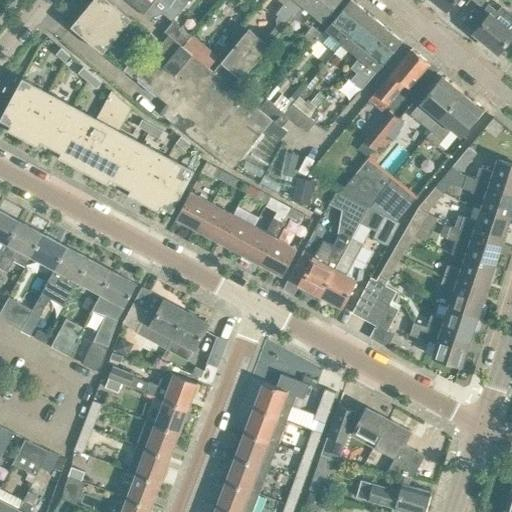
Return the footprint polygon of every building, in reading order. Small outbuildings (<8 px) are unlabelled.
[(133,17),(111,0),(94,0),(87,9),(117,34),(129,19),(131,20),(133,17)] [(152,4),(155,0),(129,0),(145,12),(152,4)] [(155,0),(152,4),(145,12),(150,16),(163,13),(172,20),(188,0),(155,0)] [(234,87),(294,15),(306,0),(280,0),(286,5),(275,18),(276,26),(263,40),(258,36),(249,27),(213,70),(234,87)] [(324,20),(340,0),(306,0),(294,15),(305,24),(315,13),(324,20)] [(344,43),(370,12),(354,0),(349,0),(339,13),(326,28),(331,33),(324,42),(336,52),(344,43)] [(435,0),(448,10),(456,0),(435,0)] [(511,36),(511,14),(501,5),(498,10),(489,3),(481,13),(475,9),(465,20),(476,29),(474,32),(499,52),(511,36)] [(117,34),(87,9),(74,24),(73,23),(71,25),(104,52),(106,50),(104,49),(117,34)] [(360,56),(386,26),(370,12),(344,43),(360,56)] [(192,34),(175,19),(166,30),(183,44),(192,34)] [(313,44),(321,34),(311,25),(302,35),(313,44)] [(377,71),(390,55),(403,40),(386,26),(360,56),(352,66),(360,73),(355,80),(363,87),(377,71)] [(150,48),(157,38),(150,32),(142,41),(150,48)] [(234,87),(213,70),(168,33),(139,69),(132,77),(166,103),(159,113),(232,168),(239,160),(264,129),(273,119),(260,108),(234,87)] [(65,62),(71,55),(61,47),(56,54),(65,62)] [(410,87),(417,78),(430,63),(412,47),(369,99),(383,110),(405,84),(410,87)] [(132,77),(139,69),(130,61),(123,70),(132,77)] [(78,72),(88,80),(93,74),(83,66),(78,72)] [(102,82),(93,74),(88,80),(97,88),(102,82)] [(191,169),(120,130),(132,107),(112,90),(97,118),(25,80),(26,78),(23,76),(0,119),(3,120),(4,118),(13,124),(11,127),(10,126),(8,129),(11,131),(12,129),(38,143),(37,145),(40,146),(41,143),(39,142),(41,139),(64,151),(62,155),(60,154),(59,156),(62,158),(62,156),(77,164),(78,162),(94,170),(93,172),(107,180),(106,182),(109,183),(110,180),(109,180),(111,176),(133,188),(131,192),(130,191),(128,193),(131,195),(132,193),(158,207),(157,209),(160,210),(161,208),(159,207),(161,203),(171,208),(170,210),(173,211),(196,169),(192,167),(191,169)] [(430,130),(461,92),(442,76),(410,114),(430,130)] [(303,81),(291,95),(296,99),(308,85),(303,81)] [(318,92),(310,101),(317,107),(325,98),(318,92)] [(462,135),(483,110),(461,92),(430,130),(431,131),(426,136),(437,146),(453,127),(462,135)] [(285,113),(285,112),(268,98),(260,108),(273,119),(282,127),(290,117),(285,113)] [(315,121),(310,117),(293,103),(285,112),(285,113),(290,117),(307,131),(315,121)] [(390,111),(365,141),(375,148),(399,118),(390,111)] [(149,131),(153,124),(142,118),(138,126),(149,131)] [(273,119),(264,129),(278,141),(287,130),(282,127),(273,119)] [(164,130),(153,124),(149,131),(160,137),(164,130)] [(176,142),(186,150),(191,143),(181,136),(176,142)] [(460,173),(477,152),(469,145),(452,167),(460,173)] [(285,151),(281,173),(295,176),(299,154),(285,151)] [(511,190),(511,163),(499,159),(495,171),(480,167),(476,179),(511,190)] [(206,162),(202,170),(223,182),(228,173),(206,162)] [(511,210),(511,190),(476,179),(460,173),(452,167),(436,187),(444,194),(452,184),(473,190),(472,192),(486,197),(482,210),(509,218),(511,210)] [(368,206),(381,191),(376,188),(376,181),(368,175),(362,177),(356,172),(340,192),(347,196),(368,206)] [(238,179),(228,173),(223,182),(233,187),(238,179)] [(313,179),(297,174),(291,195),(306,200),(313,179)] [(381,191),(368,206),(397,221),(411,203),(387,184),(381,191)] [(429,212),(444,194),(436,187),(419,207),(429,212)] [(198,229),(212,202),(191,191),(176,218),(198,229)] [(266,205),(270,196),(260,191),(256,199),(266,205)] [(219,241),(233,214),(212,202),(198,229),(219,241)] [(277,211),(273,217),(282,222),(286,215),(290,207),(281,202),(277,211)] [(399,222),(397,221),(368,206),(360,222),(377,231),(374,237),(388,244),(399,222)] [(290,207),(286,215),(297,221),(301,213),(290,207)] [(0,258),(20,220),(0,209),(0,258)] [(501,243),(509,218),(482,210),(479,220),(464,216),(459,214),(455,228),(501,243)] [(240,252),(255,225),(233,214),(219,241),(240,252)] [(415,235),(423,221),(414,216),(405,231),(415,236),(415,235)] [(261,263),(276,236),(275,236),(282,222),(273,217),(266,231),(255,225),(240,252),(243,253),(241,258),(250,263),(253,259),(261,263)] [(31,255),(43,233),(20,220),(0,258),(0,266),(7,270),(13,259),(25,266),(31,255)] [(493,267),(501,243),(455,228),(452,227),(448,237),(456,240),(452,253),(467,258),(493,267)] [(321,295),(353,238),(340,231),(330,250),(320,245),(314,256),(303,250),(291,272),(301,278),(299,283),(321,295)] [(402,258),(415,236),(405,231),(392,253),(402,258)] [(55,268),(67,245),(43,233),(31,255),(55,268)] [(297,248),(276,236),(261,263),(283,275),(297,248)] [(363,243),(353,238),(321,295),(343,307),(352,289),(358,279),(346,273),(363,243)] [(66,305),(79,281),(91,258),(67,245),(55,268),(37,300),(47,305),(51,297),(66,305)] [(390,279),(402,258),(392,253),(380,274),(390,279)] [(101,293),(113,270),(91,258),(79,281),(101,293)] [(485,292),(493,267),(467,258),(463,270),(448,265),(443,278),(485,292)] [(119,318),(137,283),(113,270),(101,293),(96,301),(92,310),(105,314),(92,340),(109,346),(119,318)] [(386,285),(390,279),(380,274),(376,280),(384,284),(386,285)] [(384,284),(376,280),(371,277),(353,312),(365,319),(384,284)] [(482,302),(485,292),(443,278),(439,291),(454,295),(450,307),(483,318),(487,305),(485,303),(482,302)] [(400,309),(391,304),(398,292),(386,285),(384,284),(365,319),(388,331),(400,309)] [(152,314),(161,296),(142,286),(124,321),(123,323),(136,330),(147,311),(152,314)] [(0,317),(22,330),(33,310),(9,296),(0,312),(0,317)] [(92,310),(96,301),(87,297),(82,306),(91,311),(92,310)] [(173,337),(187,310),(165,298),(146,335),(168,347),(173,337)] [(479,329),(483,318),(450,307),(446,319),(432,315),(428,326),(469,341),(473,328),(476,329),(479,329)] [(194,348),(209,322),(187,310),(173,337),(194,348)] [(67,318),(52,346),(68,355),(83,327),(67,318)] [(461,365),(469,341),(428,326),(414,322),(410,335),(438,344),(434,356),(461,365)] [(218,367),(228,340),(217,336),(207,363),(218,367)] [(121,337),(115,350),(128,356),(134,343),(121,337)] [(113,351),(110,358),(121,362),(123,355),(113,351)] [(162,360),(159,367),(166,370),(169,363),(162,360)] [(189,407),(198,382),(170,371),(161,376),(159,382),(114,365),(109,377),(122,382),(165,398),(189,407)] [(304,398),(310,383),(281,373),(281,374),(277,386),(264,381),(255,406),(289,419),(298,395),(304,398)] [(118,392),(122,382),(109,377),(105,386),(118,392)] [(326,422),(337,391),(325,387),(314,418),(326,422)] [(180,431),(189,407),(165,398),(156,422),(180,431)] [(103,403),(93,399),(85,420),(95,423),(103,403)] [(375,445),(389,418),(368,407),(363,415),(356,413),(357,411),(338,404),(327,436),(346,442),(350,431),(353,433),(375,445)] [(280,444),(289,419),(255,406),(245,431),(280,444)] [(425,455),(404,443),(411,430),(389,418),(375,445),(396,456),(387,471),(413,477),(425,455)] [(180,431),(156,422),(147,419),(137,443),(170,456),(180,431)] [(0,486),(0,460),(14,432),(2,425),(0,429),(0,487),(0,486)] [(84,453),(91,432),(82,428),(74,449),(84,453)] [(315,452),(322,432),(313,428),(305,449),(315,452)] [(270,468),(280,444),(245,431),(236,456),(270,468)] [(36,474),(48,449),(25,438),(13,463),(36,474)] [(161,481),(170,456),(137,443),(128,468),(137,472),(161,481)] [(337,447),(325,443),(321,454),(333,458),(337,447)] [(59,455),(54,466),(62,470),(67,459),(59,455)] [(261,493),(270,468),(236,456),(227,480),(261,493)] [(304,481),(312,461),(302,458),(295,478),(304,481)] [(85,471),(72,466),(68,475),(81,480),(85,471)] [(152,505),(161,481),(137,472),(128,496),(152,505)] [(78,489),(81,480),(68,475),(65,484),(78,489)] [(314,475),(310,488),(323,493),(327,479),(314,475)] [(297,502),(304,481),(295,478),(288,498),(297,502)] [(236,511),(253,511),(261,493),(227,480),(218,505),(236,511)] [(409,511),(425,511),(432,491),(402,483),(400,490),(365,480),(360,496),(395,506),(394,508),(409,511)] [(28,511),(37,495),(28,490),(18,509),(16,511),(28,511)] [(511,490),(510,496),(506,495),(503,505),(507,506),(506,507),(511,509),(511,490)] [(149,511),(152,505),(128,496),(122,511),(149,511)] [(0,511),(16,511),(18,509),(0,499),(0,511)]
